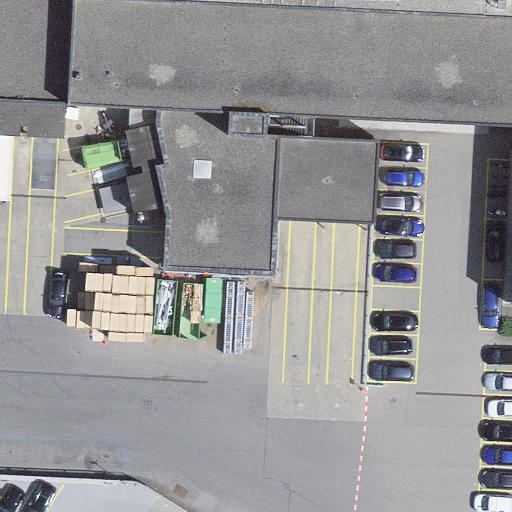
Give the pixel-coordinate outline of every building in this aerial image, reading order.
[(0,0),(0,87),(62,91),(159,101),(391,107),(506,112),(511,0),(0,0)] [(511,0),(506,112),(492,312),(511,312),(511,0)] [(0,133),(59,137),(62,91),(0,87),(0,133)] [(391,107),(159,101),(155,256),(263,259),(264,211),(388,215),(391,107)] [(123,206),(149,203),(144,158),(118,161),(123,206)]
